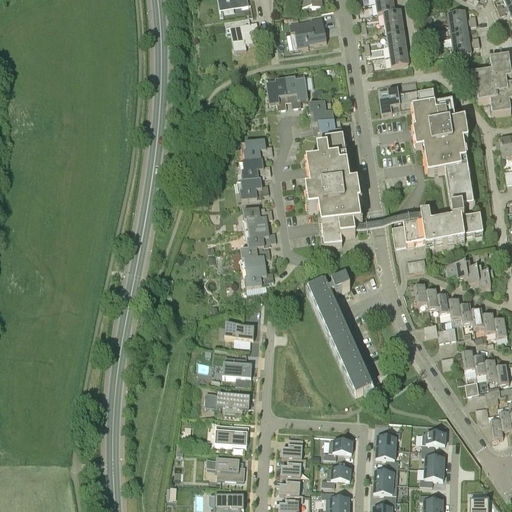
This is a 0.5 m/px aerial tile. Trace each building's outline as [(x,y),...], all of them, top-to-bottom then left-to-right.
[(219,0),(221,8),(233,6),(233,10),(241,9),(242,11),(248,10),(246,0),(219,0)] [(312,12),(323,10),(320,0),(298,0),(301,12),(312,10),(312,12)] [(507,12),(511,9),(511,0),(507,0),(503,2),(507,12)] [(393,4),(376,7),(377,18),(383,17),(394,15),(393,4)] [(383,17),(385,28),(402,25),(400,15),(394,15),(383,17)] [(464,15),(447,18),(449,29),(466,26),(466,24),(464,15)] [(250,28),(249,22),(228,26),(234,57),(246,54),(245,49),(255,47),(256,49),(265,47),(262,33),(256,34),(255,27),(250,28)] [(294,38),(295,44),(297,53),(308,51),(308,50),(326,46),(322,22),(310,24),(310,25),(289,29),(291,39),(294,38)] [(402,25),(385,28),(387,39),(404,36),(402,25)] [(466,26),(449,29),(451,40),(468,37),(466,30),(466,26)] [(404,36),(387,39),(388,50),(405,47),(404,36)] [(468,37),(451,40),(452,50),(469,48),(469,45),(468,37)] [(390,60),(407,58),(405,47),(388,50),(390,60)] [(469,48),(452,50),(454,61),(471,59),(470,51),(469,48)] [(407,58),(390,60),(392,71),(408,69),(407,58)] [(491,75),(485,76),(474,78),(478,106),(490,105),(492,119),(511,116),(509,105),(511,104),(511,87),(510,88),(509,83),(511,82),(509,61),(490,64),(491,75)] [(300,104),(308,103),(304,81),(285,84),(288,104),(291,103),(292,112),(301,110),(300,104)] [(288,104),(285,84),(266,87),(269,109),(276,108),(277,114),(286,113),(285,104),(288,104)] [(387,97),(378,99),(381,119),(391,117),(391,114),(400,113),(397,93),(387,95),(387,97)] [(398,97),(400,113),(400,116),(405,115),(420,112),(418,101),(417,94),(398,97)] [(425,247),(425,251),(465,244),(464,240),(483,238),(480,220),(464,222),(462,212),(473,210),(463,145),(468,145),(465,125),(455,126),(452,107),(435,110),(433,99),(418,101),(420,112),(412,114),(415,132),(413,133),(413,134),(416,153),(423,152),(428,178),(445,176),(452,224),(431,228),(429,216),(420,218),(420,219),(421,226),(422,229),(392,234),(395,252),(425,247)] [(314,128),(318,128),(334,125),(332,115),(330,116),(328,107),(329,107),(329,106),(309,110),(310,120),(313,119),(314,128)] [(338,124),(334,125),(318,128),(319,138),(322,137),(323,146),(343,143),(341,133),(339,134),(338,125),(338,124)] [(511,157),(510,142),(499,144),(499,145),(495,145),(497,154),(501,153),(502,162),(511,160),(511,157)] [(318,214),(320,223),(324,252),(342,249),(341,242),(355,240),(355,237),(354,231),(353,228),(361,227),(358,208),(360,208),(360,207),(358,207),(357,200),(359,200),(357,188),(350,189),(343,143),(323,146),(321,146),(321,147),(315,148),(318,166),(306,168),(310,195),(305,196),(308,216),(318,214)] [(264,144),(245,146),(247,165),(264,163),(264,160),(273,159),(272,150),(265,151),(264,144)] [(265,163),(264,163),(247,165),(240,166),(243,185),(263,183),(262,180),(271,179),(270,170),(263,170),(262,164),(265,163)] [(241,206),(261,203),(261,202),(260,200),(269,198),(268,189),(261,190),(260,183),(263,183),(263,182),(263,183),(243,185),(238,186),(241,206)] [(263,212),(242,215),(245,234),(267,231),(266,224),(273,223),(271,214),(263,215),(262,213),(263,212)] [(376,227),(354,231),(355,237),(377,233),(421,226),(420,219),(376,227)] [(267,231),(245,234),(248,253),(260,252),(268,250),(267,247),(276,246),(275,237),(269,238),(267,231)] [(248,253),(240,254),(243,273),(265,270),(264,263),(270,262),(269,253),(260,254),(260,252),(248,253)] [(424,263),(418,264),(420,276),(426,275),(424,263)] [(446,269),(446,270),(447,280),(456,279),(457,283),(463,282),(463,285),(468,284),(466,272),(470,271),(469,265),(446,269)] [(265,270),(243,273),(246,293),(266,290),(266,289),(265,289),(265,287),(274,285),(272,276),(266,277),(265,270)] [(475,290),(479,289),(477,277),(482,276),(481,270),(470,271),(466,272),(468,284),(469,288),(474,287),(475,290)] [(492,275),(482,276),(477,277),(479,289),(480,293),(486,292),(486,295),(491,294),(489,282),(493,281),(492,275)] [(326,296),(322,288),(308,294),(308,295),(310,294),(313,301),(311,302),(314,308),(316,307),(319,314),(317,315),(320,321),(322,320),(325,327),(323,328),(326,334),(328,334),(331,340),(329,341),(332,348),(334,347),(337,354),(335,355),(338,361),(340,361),(343,367),(341,368),(344,375),(346,374),(349,381),(347,381),(350,388),(352,387),(355,394),(353,395),(355,400),(355,401),(370,395),(370,394),(328,300),(335,297),(336,300),(350,293),(345,283),(337,287),(331,290),(333,293),(326,296)] [(417,309),(427,307),(425,294),(425,290),(419,291),(418,288),(413,289),(417,309)] [(436,298),(436,294),(430,295),(430,293),(425,294),(427,307),(428,314),(438,312),(439,312),(436,298)] [(439,312),(438,312),(439,318),(441,325),(451,324),(450,317),(447,303),(448,303),(447,299),(441,300),(441,298),(436,298),(439,312)] [(451,324),(461,322),(459,308),(459,304),(453,305),(452,302),(448,303),(447,303),(450,317),(451,324)] [(462,329),(472,327),(470,313),(471,313),(470,309),(464,309),(464,307),(459,308),(461,322),(462,329)] [(475,312),(471,313),(470,313),(472,327),(473,334),(484,332),(481,318),(482,318),(481,314),(475,315),(475,312)] [(486,317),(482,318),(481,318),(484,332),(485,338),(495,336),(492,322),(493,322),(493,318),(487,319),(486,317)] [(498,322),(493,322),(492,322),(495,336),(496,343),(507,341),(504,323),(498,324),(498,322)] [(435,328),(424,330),(425,337),(437,335),(435,328)] [(224,343),(253,345),(254,331),(225,329),(224,343)] [(450,345),(456,344),(455,331),(448,333),(450,345)] [(443,333),(437,335),(437,341),(438,346),(445,345),(443,333)] [(472,360),(473,360),(472,356),(466,357),(466,354),(461,355),(464,375),(474,374),(475,374),(472,360)] [(475,374),(474,374),(475,380),(486,378),(484,364),(483,360),(478,361),(477,359),(473,360),(472,360),(475,374)] [(225,367),(223,367),(222,381),(251,383),(252,369),(246,369),(246,363),(225,361),(225,367)] [(447,362),(441,363),(443,374),(449,373),(447,362)] [(486,378),(487,385),(497,383),(495,369),(495,365),(489,366),(488,364),(484,364),(486,378)] [(211,375),(212,367),(200,367),(200,381),(205,381),(205,375),(211,375)] [(495,369),(497,383),(498,390),(509,388),(506,370),(500,371),(500,368),(495,369)] [(466,400),(473,399),(471,387),(465,388),(466,400)] [(511,391),(499,394),(500,400),(506,399),(511,398),(511,391)] [(499,394),(485,397),(486,403),(500,400),(499,394)] [(243,417),(244,400),(239,400),(239,396),(224,395),(224,398),(218,398),(217,412),(223,412),(223,415),(243,417)] [(486,403),(487,409),(499,407),(498,401),(486,403)] [(498,412),(499,418),(500,425),(502,439),(507,438),(506,435),(511,434),(511,433),(511,430),(508,411),(498,412)] [(477,425),(479,424),(483,424),(481,412),(475,413),(477,425)] [(500,425),(499,418),(488,420),(489,423),(490,429),(493,447),(498,446),(497,443),(503,442),(502,439),(500,425)] [(216,429),(216,431),(215,449),(246,451),(247,447),(248,447),(249,431),(236,430),(235,431),(232,431),(232,426),(232,430),(216,429)] [(387,441),(377,441),(376,452),(395,453),(396,442),(400,443),(400,436),(388,435),(387,441)] [(434,450),(445,450),(445,438),(422,437),(421,455),(434,456),(434,450)] [(302,463),(303,444),(289,443),(289,444),(289,449),(289,450),(288,450),(289,450),(289,452),(287,452),(282,452),(282,461),(281,462),(288,462),(302,463)] [(336,464),(336,458),(352,459),(352,446),(329,445),(329,457),(324,457),(323,463),(336,464)] [(395,453),(376,452),(376,463),(386,464),(386,470),(398,471),(399,465),(395,464),(395,453)] [(421,461),(425,461),(425,473),(443,474),(444,462),(434,461),(434,456),(421,455),(421,461)] [(301,470),(305,470),(306,463),(302,463),(288,462),(288,463),(288,468),(287,468),(287,469),(288,469),(287,471),(285,471),(281,470),(281,479),(280,479),(280,480),(286,481),(300,481),(301,470)] [(216,463),(216,476),(217,476),(216,483),(244,485),(245,472),(239,471),(239,465),(216,463)] [(386,470),(385,476),(375,476),(374,487),(397,488),(398,477),(398,471),(386,470)] [(321,490),(334,491),(335,485),(350,486),(351,474),(328,472),(327,484),(322,484),(321,490)] [(420,490),(432,490),(432,484),(443,485),(443,474),(425,473),(424,484),(420,483),(420,490)] [(300,481),(286,481),(287,481),(286,486),(286,487),(286,489),(284,489),(280,489),(279,498),(286,499),(299,499),(300,487),(300,481)] [(396,506),(396,500),(397,488),(374,487),(373,498),(384,499),(383,505),(396,506)] [(334,502),(334,496),(321,496),(321,503),(326,503),(325,511),(348,511),(349,503),(334,502)] [(243,511),(243,506),(237,506),(237,499),(215,499),(215,500),(216,500),(215,511),(243,511)] [(299,511),(299,506),(303,506),(303,499),(299,499),(286,499),(286,505),(285,505),(285,506),(286,506),(286,508),(284,508),(279,508),(279,511),(299,511)] [(419,499),(419,506),(423,505),(423,511),(442,511),(442,505),(432,505),(432,499),(419,499)]
